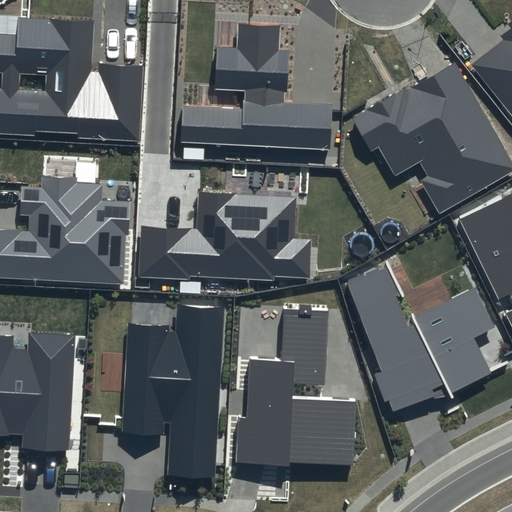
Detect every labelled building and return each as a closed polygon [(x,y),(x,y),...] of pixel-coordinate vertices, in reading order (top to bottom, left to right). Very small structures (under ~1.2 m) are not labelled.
[(93,21),(18,17),(17,35),(0,34),(0,71),(2,72),(1,89),(0,88),(0,134),(36,136),(36,132),(79,134),(79,138),(139,141),(143,66),(99,63),(99,73),(91,72),(93,21)] [(511,18),(507,23),(510,27),(499,36),(503,41),(471,65),(511,117),(511,18)] [(236,47),(217,46),(215,89),(246,90),(245,109),(183,106),(181,142),(330,149),(332,104),(289,102),(291,49),(280,48),(281,24),(238,22),(236,47)] [(511,157),(456,60),(353,119),(371,150),(378,146),(395,175),(419,161),(427,176),(419,181),(439,215),(511,173),(511,157)] [(76,178),(41,176),(41,186),(20,185),(19,217),(28,217),(27,229),(0,227),(0,277),(123,284),(126,234),(129,234),(131,200),(101,198),(101,184),(75,183),(76,178)] [(197,229),(142,227),(139,277),(191,279),(191,276),(275,280),(275,276),(309,278),(311,240),(293,239),(295,198),(199,193),(197,229)] [(511,193),(459,220),(498,299),(511,293),(511,295),(511,310),(508,313),(511,321),(511,193)] [(387,266),(346,282),(393,411),(435,397),(432,390),(444,384),(449,396),(490,373),(474,336),(494,327),(474,288),(413,320),(415,324),(409,327),(395,296),(400,295),(387,266)] [(169,326),(128,323),(123,432),(165,434),(165,423),(170,423),(167,475),(216,477),(225,305),(176,303),(175,331),(169,330),(169,326)] [(328,311),(284,309),(281,360),(249,359),(246,417),(238,417),(236,462),(355,467),(358,400),(292,397),(293,382),(324,384),(328,311)] [(69,451),(75,335),(29,332),(28,349),(13,348),(14,336),(0,334),(0,433),(23,435),(22,448),(69,451)]
